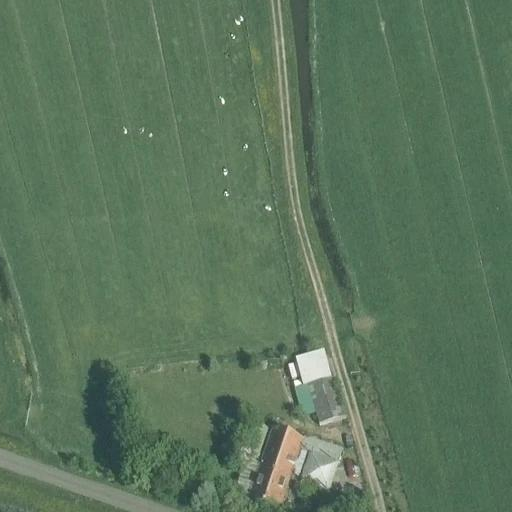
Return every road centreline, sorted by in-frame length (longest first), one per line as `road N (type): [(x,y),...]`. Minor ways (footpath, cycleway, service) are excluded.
road 1 (track): [(330,328),(297,206),(274,0)]
road 2 (track): [(378,511),(330,328)]
road 3 (track): [(473,388),(417,330),(330,328)]
road 4 (unclassified): [(157,511),(0,456)]
